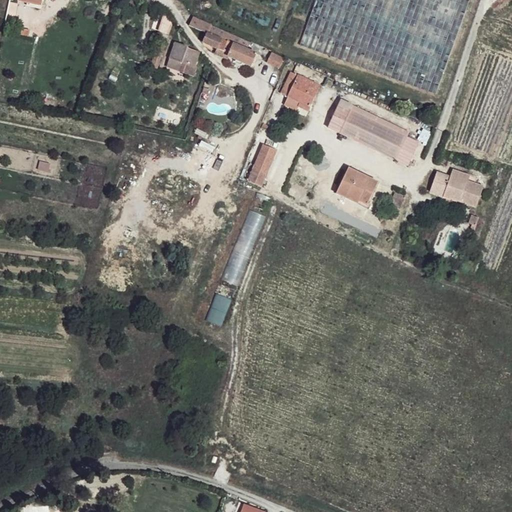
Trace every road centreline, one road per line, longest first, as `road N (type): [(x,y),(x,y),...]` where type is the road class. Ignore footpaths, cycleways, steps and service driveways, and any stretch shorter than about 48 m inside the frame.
road 1 (track): [(215,477),(223,462),(211,430),(231,355),(231,313),(275,195),(426,278),(511,309)]
road 2 (unclassified): [(317,138),(391,173),(407,175),(421,164),(491,0)]
road 3 (track): [(155,0),(210,59),(253,88),(256,102),(235,155)]
road 4 (track): [(333,511),(223,462)]
